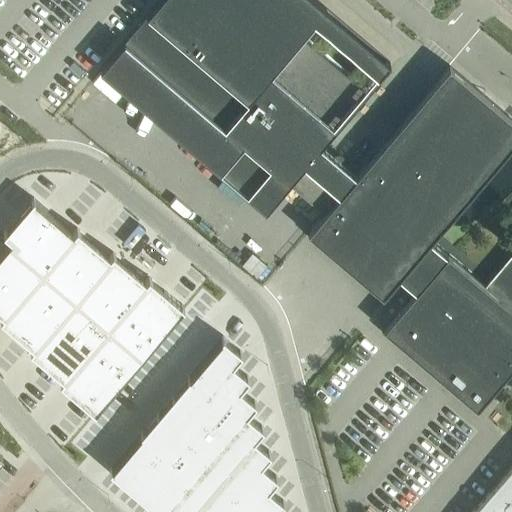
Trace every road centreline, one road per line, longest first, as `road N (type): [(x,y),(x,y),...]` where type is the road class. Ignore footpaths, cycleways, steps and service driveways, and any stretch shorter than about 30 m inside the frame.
road 1 (unclassified): [(320,511),(266,315),(111,178),(74,158),(41,156),(0,178)]
road 2 (unclassified): [(0,388),(115,511)]
